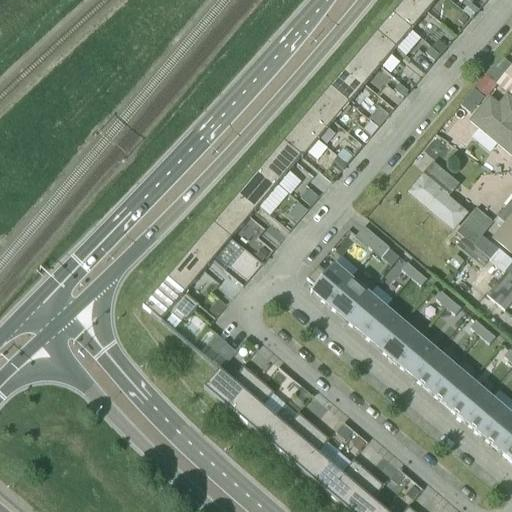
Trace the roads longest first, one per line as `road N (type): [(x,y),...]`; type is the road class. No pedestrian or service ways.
road 1 (secondary): [(66,314),(172,216),(366,0)]
road 2 (secondary): [(322,0),(215,124),(35,304)]
road 3 (residential): [(508,0),(275,279)]
road 4 (residential): [(275,279),(251,308),(250,324),(466,511)]
road 5 (residential): [(511,482),(275,279)]
road 6 (tertiary): [(266,511),(66,314)]
road 7 (tertiary): [(43,337),(218,511)]
